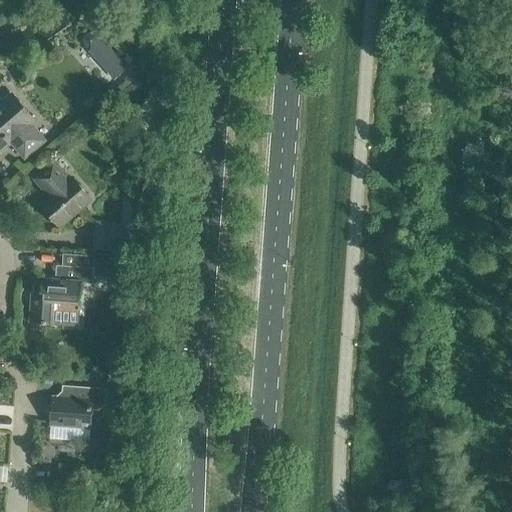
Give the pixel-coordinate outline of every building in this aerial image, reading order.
[(82,38),(82,45),(86,50),(89,51),(114,79),(127,68),(104,43),(103,42),(101,40),(100,36),(94,32),(87,33),(82,38)] [(127,56),(123,59),(127,64),(132,61),(127,56)] [(34,121),(12,95),(0,104),(0,150),(10,142),(24,158),(44,141),(30,125),(34,121)] [(40,205),(59,227),(90,200),(72,178),(69,181),(53,162),(34,179),(46,193),(48,191),(52,196),(40,205)] [(96,223),(94,249),(134,253),(136,226),(121,225),(96,223)] [(103,264),(103,276),(114,276),(115,264),(103,264)] [(41,279),(40,291),(32,291),(29,323),(53,325),(54,309),(78,310),(80,283),(92,284),(93,268),(56,265),(55,280),(41,279)] [(50,425),(51,425),(90,428),(91,410),(98,411),(105,405),(106,389),(62,386),(61,398),(52,397),(51,404),(44,410),(50,419),(50,425)] [(94,455),(94,465),(109,465),(109,455),(94,455)]
